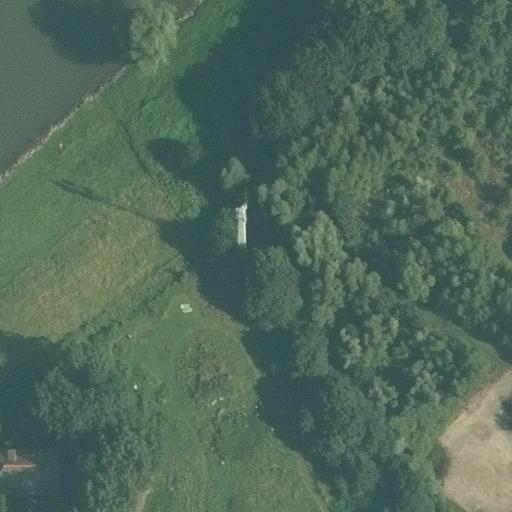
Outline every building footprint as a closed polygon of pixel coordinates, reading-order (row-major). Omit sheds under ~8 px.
[(219,233),(225,244),(244,235),(239,224),(219,233)] [(273,242),(242,249),(245,258),(275,251),(273,242)] [(102,452),(78,452),(78,476),(102,476),(102,452)] [(0,497),(58,497),(58,457),(0,456),(0,497)] [(92,487),(92,478),(76,478),(76,488),(92,487)] [(140,511),(149,489),(124,480),(111,511),(140,511)]
